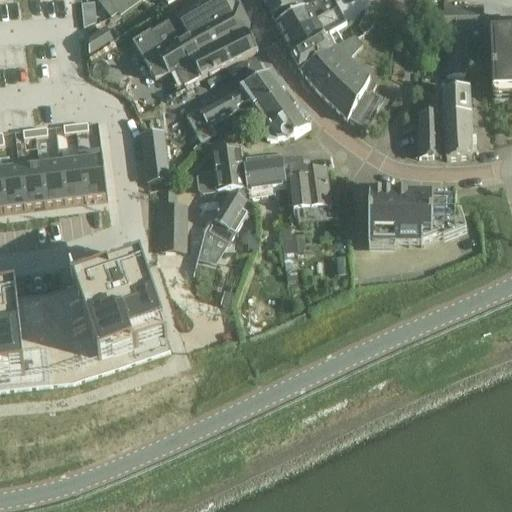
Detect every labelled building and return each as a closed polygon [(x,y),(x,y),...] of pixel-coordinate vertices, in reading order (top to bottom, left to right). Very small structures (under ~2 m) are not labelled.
[(105,0),(100,5),(111,21),(118,16),(120,19),(146,0),(105,0)] [(227,0),(211,0),(151,38),(151,36),(133,48),(155,83),(169,79),(177,75),(186,91),(210,79),(258,55),(257,53),(257,54),(248,36),(249,29),(243,18),(239,20),(232,17),(230,14),(232,8),(227,0)] [(262,0),(272,21),(297,11),(316,0),(262,0)] [(275,28),(283,43),(338,15),(330,0),(275,28)] [(446,81),(465,80),(469,71),(468,42),(484,41),(483,12),(443,13),(444,41),(445,41),(446,81)] [(338,15),(283,43),(290,56),(329,38),(338,36),(347,31),(338,15)] [(365,19),(359,29),(364,38),(369,35),(374,24),(375,20),(365,19)] [(104,30),(87,40),(88,61),(114,47),(104,30)] [(329,38),(290,56),(298,71),(329,55),(323,45),(331,41),(329,38)] [(511,38),(490,39),(492,100),(494,100),(494,105),(511,104),(511,38)] [(329,56),(300,74),(317,96),(319,97),(345,63),(348,65),(361,50),(354,41),(329,56)] [(440,60),(426,61),(426,70),(440,69),(440,60)] [(375,89),(348,65),(345,63),(319,97),(348,125),(364,134),(364,133),(381,105),(369,98),(375,89)] [(269,106),(284,95),(271,76),(230,99),(237,112),(244,108),(248,114),(267,102),(269,106)] [(442,98),(442,101),(445,101),(445,114),(443,128),(446,164),(471,161),(471,160),(471,153),(472,153),(472,152),(472,150),(472,147),(472,143),(472,140),(472,135),(472,134),(472,121),(471,119),(470,111),(470,106),(469,101),(469,95),(469,89),(469,81),(469,80),(465,80),(446,81),(447,98),(442,98)] [(267,102),(248,114),(246,116),(258,133),(270,145),(294,143),(310,131),(284,95),(269,106),(267,102)] [(427,96),(420,95),(419,120),(419,161),(419,162),(441,161),(439,119),(426,120),(427,96)] [(238,114),(237,112),(230,99),(200,115),(205,124),(202,125),(204,133),(209,131),(238,114)] [(87,127),(75,129),(76,137),(88,135),(87,127)] [(65,130),(63,130),(64,138),(76,137),(75,129),(65,130)] [(47,132),(35,134),(36,142),(48,140),(47,132)] [(35,134),(23,135),(24,143),(36,142),(35,134)] [(164,135),(144,138),(148,173),(168,171),(164,135)] [(101,152),(78,155),(79,165),(84,205),(108,202),(101,152)] [(203,199),(230,195),(247,193),(244,168),(242,154),(213,157),(215,175),(200,177),(196,182),(198,195),(203,199)] [(283,164),(285,184),(291,183),(294,215),(330,211),(325,172),(302,175),(300,162),(283,164)] [(285,190),(285,184),(283,164),(244,168),(247,193),(247,194),(251,194),(252,202),(267,200),(266,192),(285,190)] [(40,165),(18,167),(18,172),(23,212),(45,210),(40,170),(40,165)] [(79,165),(60,167),(65,207),(84,205),(79,165)] [(60,167),(40,170),(45,210),(65,207),(60,167)] [(18,172),(0,174),(0,176),(5,215),(23,212),(18,172)] [(245,195),(247,194),(247,193),(230,195),(223,211),(214,224),(209,236),(229,248),(246,219),(240,216),(246,207),(245,207),(245,195)] [(457,200),(370,196),(369,214),(370,248),(423,249),(442,240),(445,244),(466,236),(461,217),(456,217),(457,200)] [(162,210),(162,257),(186,257),(187,210),(162,210)] [(258,234),(249,235),(249,252),(258,252),(258,234)] [(303,255),(302,241),(291,242),(292,256),(303,255)] [(0,396),(75,388),(170,356),(141,269),(142,269),(142,268),(122,274),(121,275),(133,313),(135,312),(141,329),(109,340),(106,328),(108,328),(106,322),(108,322),(95,284),(94,284),(65,294),(47,300),(0,304),(0,345),(2,345),(4,363),(0,363),(0,396)] [(120,274),(93,278),(95,284),(108,322),(106,322),(108,328),(106,328),(109,340),(141,329),(135,312),(133,313),(121,275),(120,274)]
